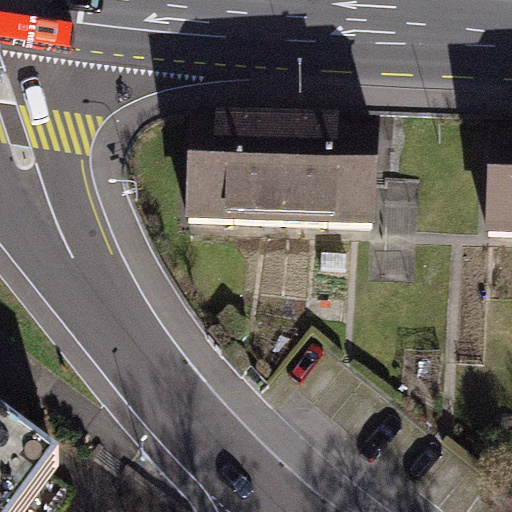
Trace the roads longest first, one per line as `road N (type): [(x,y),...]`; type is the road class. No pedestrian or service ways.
road 1 (residential): [(284,511),(184,410),(44,216),(9,126),(5,2)]
road 2 (secondary): [(511,41),(157,20),(5,2)]
